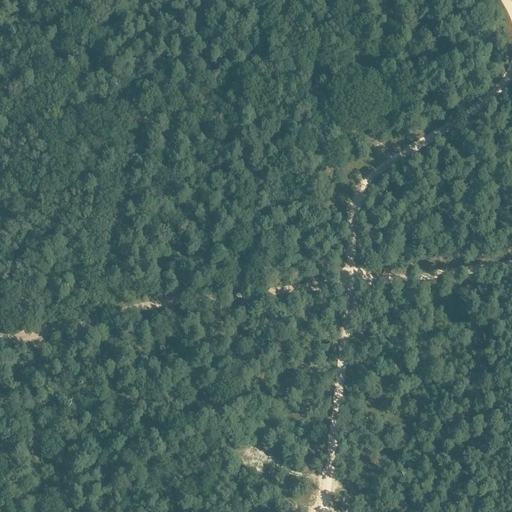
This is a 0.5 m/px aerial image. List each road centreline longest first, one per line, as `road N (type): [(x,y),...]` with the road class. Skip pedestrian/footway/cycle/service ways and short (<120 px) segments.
road 1 (track): [(511,71),(481,103),(370,173),(354,194),(345,336),(319,511)]
road 2 (track): [(0,337),(169,300),(511,263)]
road 3 (track): [(39,511),(40,331)]
